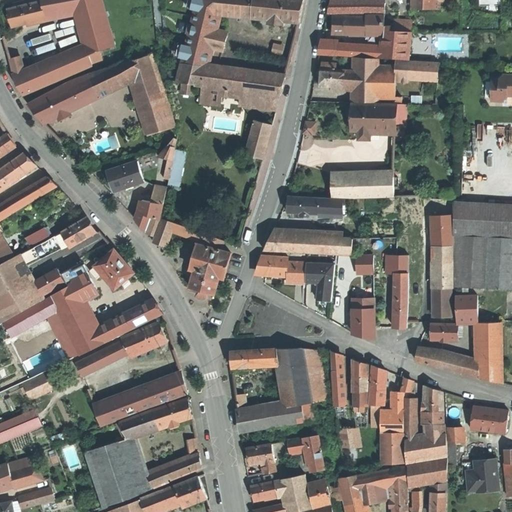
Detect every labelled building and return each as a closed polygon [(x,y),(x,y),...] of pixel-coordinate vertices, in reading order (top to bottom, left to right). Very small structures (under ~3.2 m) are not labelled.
[(101,0),(27,0),(17,3),(18,6),(10,8),(14,26),(47,18),(46,14),(77,9),(88,47),(23,75),(20,56),(10,59),(15,79),(23,94),(93,64),(104,61),(100,50),(114,46),(101,0)] [(225,0),(197,0),(182,63),(209,67),(214,48),(218,30),(222,15),(225,0)] [(253,0),(225,0),(222,15),(252,17),(253,0)] [(304,0),(253,0),(252,17),(300,21),(303,9),(304,0)] [(440,0),(413,0),(414,8),(440,9),(440,2),(440,0)] [(386,3),(331,2),(329,12),(385,12),(386,9),(386,3)] [(414,11),(386,9),(385,12),(386,13),(386,14),(386,23),(394,23),(394,30),(413,30),(414,11)] [(386,14),(367,14),(367,16),(367,31),(385,31),(386,25),(386,23),(386,14)] [(367,31),(367,16),(334,15),(333,24),(333,33),(367,34),(367,31)] [(392,25),(386,25),(385,31),(383,47),(382,58),(397,58),(397,59),(408,60),(408,59),(411,32),(392,31),(392,25)] [(228,33),(218,30),(214,48),(224,49),(228,33)] [(339,44),(322,43),(320,53),(338,54),(339,44)] [(284,46),(274,44),(272,53),(282,55),(284,46)] [(383,47),(339,44),(338,54),(382,58),(383,47)] [(29,104),(45,124),(131,82),(144,124),(148,134),(176,126),(153,54),(125,62),(125,61),(72,81),(71,81),(66,84),(29,104)] [(380,58),(355,57),(355,70),(355,88),(354,101),(379,101),(379,97),(380,65),(380,58)] [(408,60),(397,59),(397,66),(397,79),(409,81),(409,77),(411,60),(408,60)] [(440,62),(411,60),(409,77),(439,79),(440,62)] [(209,67),(182,63),(178,82),(204,85),(209,67)] [(397,66),(380,65),(379,97),(396,97),(396,95),(397,79),(397,66)] [(286,77),(209,67),(204,85),(209,86),(281,96),(286,77)] [(346,70),(337,69),(334,69),(322,68),(321,77),(320,85),(345,87),(346,70)] [(355,70),(346,70),(345,87),(355,88),(355,70)] [(500,78),(492,78),(492,100),(502,100),(508,95),(511,94),(511,74),(504,74),(502,76),(500,78)] [(281,96),(209,86),(206,102),(277,111),(281,96)] [(389,104),(352,103),(352,116),(351,130),(381,130),(383,127),(384,115),(388,115),(389,104)] [(395,104),(389,104),(388,115),(384,115),(383,127),(381,130),(394,131),(394,126),(395,104)] [(406,104),(395,104),(394,126),(405,126),(406,104)] [(273,125),(257,120),(247,154),(264,158),(273,125)] [(317,122),(307,121),(304,132),(316,133),(317,122)] [(180,131),(161,154),(161,157),(174,159),(180,134),(180,131)] [(0,157),(16,146),(8,134),(0,139),(0,157)] [(182,151),(177,150),(169,186),(179,188),(187,152),(182,151)] [(0,220),(57,186),(48,177),(0,205),(0,189),(5,187),(36,165),(30,159),(24,153),(0,169),(0,220)] [(139,161),(109,171),(116,191),(141,182),(146,180),(145,180),(139,161)] [(393,177),(332,178),(332,196),(392,195),(393,177)] [(147,180),(145,180),(146,180),(141,182),(137,199),(142,200),(152,202),(153,200),(156,188),(157,179),(148,178),(147,180)] [(169,186),(157,184),(154,201),(165,203),(169,186)] [(322,197),(289,195),(289,203),(288,211),(320,213),(322,197)] [(335,198),(322,197),(320,213),(335,214),(335,198)] [(344,199),(335,198),(335,214),(344,212),(344,199)] [(364,198),(344,199),(344,212),(344,237),(344,238),(354,238),(364,238),(364,198)] [(154,201),(153,200),(152,202),(142,200),(136,219),(146,232),(152,214),(153,212),(154,212),(163,215),(165,203),(154,201)] [(511,204),(463,202),(457,201),(456,277),(456,285),(511,287),(511,204)] [(163,215),(154,212),(152,218),(162,221),(163,218),(162,217),(163,215)] [(455,216),(435,215),(436,245),(454,245),(455,216)] [(12,258),(0,264),(0,281),(5,291),(20,284),(52,266),(57,266),(65,261),(65,262),(75,257),(70,246),(94,232),(90,225),(86,218),(62,232),(46,241),(12,258)] [(162,221),(152,218),(147,232),(157,236),(162,221)] [(177,222),(163,218),(162,221),(157,236),(155,242),(168,247),(174,231),(177,222)] [(203,231),(177,222),(174,231),(200,240),(203,231)] [(46,227),(26,237),(31,247),(51,237),(48,232),(46,227)] [(229,241),(206,232),(203,241),(202,243),(225,250),(229,241)] [(344,237),(273,234),(265,249),(353,254),(353,246),(354,238),(344,238),(344,237)] [(0,264),(12,258),(0,238),(0,264)] [(377,241),(377,246),(377,254),(355,255),(356,272),(374,271),(374,273),(397,273),(409,273),(410,255),(398,255),(398,241),(377,241)] [(202,243),(198,242),(191,268),(196,270),(221,276),(225,278),(233,252),(225,250),(202,243)] [(436,245),(413,244),(412,262),(422,262),(435,263),(436,245)] [(454,245),(436,245),(435,263),(454,262),(454,245)] [(353,246),(353,254),(353,255),(355,255),(377,254),(377,246),(353,246)] [(97,266),(97,267),(91,272),(98,280),(103,275),(116,289),(136,274),(126,262),(116,251),(97,266)] [(289,256),(263,254),(260,262),(257,270),(260,274),(288,276),(289,262),(289,256)] [(52,266),(20,284),(30,307),(41,301),(47,299),(45,295),(67,283),(61,274),(83,263),(79,255),(75,257),(65,262),(65,261),(57,266),(58,272),(56,272),(57,271),(57,270),(56,269),(55,269),(53,270),(52,266)] [(336,264),(289,262),(288,276),(288,283),(307,283),(307,281),(320,282),(319,299),(325,300),(332,300),(336,264)] [(411,262),(410,292),(421,292),(422,262),(412,262),(411,262)] [(454,262),(435,263),(435,287),(452,287),(454,287),(454,262)] [(74,283),(52,296),(82,355),(97,348),(96,347),(105,342),(98,328),(84,302),(100,293),(84,265),(69,273),(74,283)] [(221,276),(196,270),(194,276),(191,287),(199,289),(208,291),(216,293),(221,276)] [(409,273),(397,273),(396,290),(409,291),(409,273)] [(0,315),(4,322),(30,307),(20,284),(5,291),(0,294),(0,315)] [(435,287),(434,287),(434,315),(443,315),(452,315),(452,287),(435,287)] [(409,291),(396,290),(395,326),(407,326),(409,291)] [(421,292),(410,292),(410,303),(422,303),(422,292),(421,292)] [(478,294),(457,295),(458,320),(479,320),(478,294)] [(47,299),(41,301),(48,316),(64,347),(23,365),(29,380),(52,370),(82,355),(52,296),(47,299)] [(375,296),(353,297),(354,309),(355,310),(356,318),(354,318),(354,332),(376,337),(375,296)] [(154,300),(98,328),(105,342),(164,314),(154,300)] [(12,336),(48,316),(41,301),(30,307),(4,322),(12,336)] [(501,321),(480,322),(480,365),(480,377),(502,383),(501,321)] [(459,323),(432,322),(432,326),(432,332),(431,338),(459,339),(459,323)] [(100,364),(131,354),(132,356),(167,342),(162,332),(159,323),(124,337),(125,340),(80,357),(86,370),(100,364)] [(278,348),(265,349),(265,365),(279,364),(278,348)] [(302,348),(278,348),(279,364),(285,396),(310,392),(302,348)] [(318,350),(302,348),(310,392),(311,402),(327,399),(318,350)] [(265,349),(232,350),(233,367),(265,365),(265,349)] [(434,352),(419,350),(417,360),(432,363),(434,352)] [(341,354),(332,352),(332,371),(342,370),(341,354)] [(440,353),(434,352),(432,363),(440,366),(443,354),(440,353)] [(464,360),(443,354),(440,366),(464,373),(464,360)] [(369,363),(354,358),(353,392),(368,391),(369,363)] [(480,365),(464,360),(464,373),(480,377),(480,365)] [(387,370),(372,365),(370,403),(383,404),(385,398),(387,370)] [(342,370),(332,371),(334,405),(336,405),(344,404),(342,370)] [(47,373),(24,384),(31,400),(54,389),(47,373)] [(113,402),(102,406),(106,423),(188,393),(183,377),(175,380),(161,385),(135,394),(113,402)] [(412,380),(404,377),(400,391),(410,393),(412,380)] [(444,391),(426,385),(424,411),(426,411),(443,411),(444,391)] [(368,391),(353,392),(354,404),(368,405),(368,391)] [(404,392),(397,391),(396,412),(404,412),(404,392)] [(310,392),(285,396),(286,401),(287,406),(302,403),(302,404),(311,402),(310,392)] [(245,394),(237,395),(239,415),(247,413),(245,394)] [(190,398),(154,410),(160,428),(194,417),(192,408),(190,398)] [(415,398),(406,398),(405,424),(415,423),(415,421),(415,398)] [(311,402),(302,404),(305,420),(314,418),(311,402)] [(247,413),(239,415),(241,431),(305,420),(302,404),(302,403),(287,406),(247,413)] [(344,404),(336,405),(339,427),(361,427),(368,427),(368,416),(368,405),(354,404),(344,404)] [(511,410),(484,406),(482,425),(506,428),(511,428),(511,410)] [(36,410),(0,425),(0,443),(23,435),(43,426),(36,410)] [(128,438),(160,428),(154,410),(119,422),(128,438)] [(443,411),(426,411),(426,423),(444,423),(443,411)] [(394,412),(381,412),(381,432),(382,432),(404,432),(404,412),(396,412),(394,412)] [(74,415),(68,418),(77,437),(84,435),(74,415)] [(416,421),(415,421),(415,423),(405,424),(406,439),(416,438),(416,421)] [(444,423),(426,423),(426,436),(445,433),(445,423),(444,423)] [(464,426),(448,427),(449,442),(456,442),(464,441),(464,426)] [(361,427),(339,427),(338,427),(342,446),(358,446),(361,446),(361,427)] [(404,432),(382,432),(382,463),(387,463),(405,463),(404,432)] [(416,438),(406,439),(406,462),(448,455),(447,433),(445,433),(426,436),(416,438)] [(319,435),(289,440),(290,447),(291,453),(308,450),(321,448),(319,435)] [(131,498),(143,493),(139,478),(128,438),(89,452),(105,507),(131,498)] [(196,455),(148,474),(156,487),(203,468),(200,454),(201,453),(198,438),(190,441),(196,455)] [(456,442),(449,442),(449,464),(457,464),(456,442)] [(272,443),(265,445),(267,460),(275,459),(272,443)] [(265,445),(248,448),(250,464),(256,463),(262,462),(267,460),(265,445)] [(74,446),(63,450),(71,473),(82,469),(74,446)] [(321,448),(308,450),(312,471),(325,468),(321,448)] [(496,458),(475,460),(476,470),(472,470),(473,478),(468,478),(469,489),(478,488),(478,490),(499,488),(496,458)] [(267,460),(262,462),(265,472),(277,471),(275,459),(267,460)] [(448,460),(408,466),(409,482),(410,482),(413,482),(448,477),(448,460)] [(475,460),(461,461),(463,479),(468,478),(467,470),(472,470),(476,470),(475,460)] [(8,463),(0,466),(0,484),(2,490),(8,487),(14,485),(10,472),(11,471),(8,463)] [(11,471),(10,472),(14,485),(15,488),(36,482),(31,466),(11,471)] [(407,466),(357,475),(361,491),(376,488),(393,485),(408,482),(407,466)] [(148,474),(139,478),(143,493),(156,487),(148,474)] [(286,494),(287,501),(288,505),(289,511),(294,511),(302,510),(303,510),(313,508),(306,474),(252,485),(253,492),(254,500),(286,494)] [(357,474),(340,478),(345,498),(346,503),(362,500),(361,491),(357,475),(357,474)] [(199,476),(176,485),(182,502),(184,507),(208,498),(199,476)] [(340,478),(328,480),(332,500),(345,498),(340,478)] [(328,480),(309,484),(313,507),(333,504),(332,500),(328,480)] [(408,482),(393,485),(393,492),(408,493),(408,482)] [(176,485),(154,493),(160,510),(182,502),(176,485)] [(52,488),(27,496),(29,506),(55,499),(52,488)] [(376,488),(361,491),(362,500),(363,504),(378,501),(376,488)] [(445,511),(447,492),(432,491),(431,511),(445,511)] [(408,511),(408,493),(393,492),(393,511),(408,511)] [(154,493),(122,506),(123,511),(155,511),(160,510),(154,493)] [(27,496),(18,499),(20,508),(21,509),(29,506),(27,496)] [(362,500),(346,503),(347,511),(365,511),(363,504),(362,500)] [(12,501),(0,503),(0,511),(13,511),(13,509),(12,501)]
